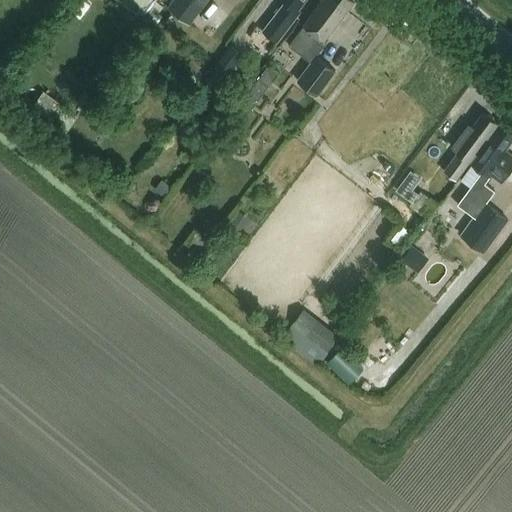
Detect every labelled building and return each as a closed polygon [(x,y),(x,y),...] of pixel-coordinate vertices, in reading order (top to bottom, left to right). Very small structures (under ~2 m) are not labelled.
[(172,0),(168,6),(186,20),(200,0),(172,0)] [(276,40),(300,10),(298,8),(304,0),(285,0),(286,0),(263,30),(276,40)] [(355,0),(354,0),(321,0),(302,25),(303,26),(289,45),(310,61),(296,79),(317,95),(336,69),(317,54),(327,41),(326,40),(355,0)] [(205,77),(217,86),(242,53),(231,44),(205,77)] [(250,111),(278,71),(268,64),(243,98),(240,96),(226,116),(238,125),(248,110),(250,111)] [(78,116),(44,90),(25,114),(60,140),(78,116)] [(457,152),(443,171),(455,181),(498,123),(482,111),(472,125),(468,122),(450,147),(457,152)] [(489,175),(500,183),(511,166),(511,153),(507,149),(511,141),(511,132),(500,124),(471,164),(481,171),(476,179),(483,184),(489,175)] [(440,204),(421,190),(410,205),(429,219),(440,204)] [(459,235),(484,252),(508,218),(483,201),(459,235)] [(305,308),(284,335),(318,362),(339,336),(305,308)] [(363,369),(341,347),(327,362),(350,383),(363,369)]
